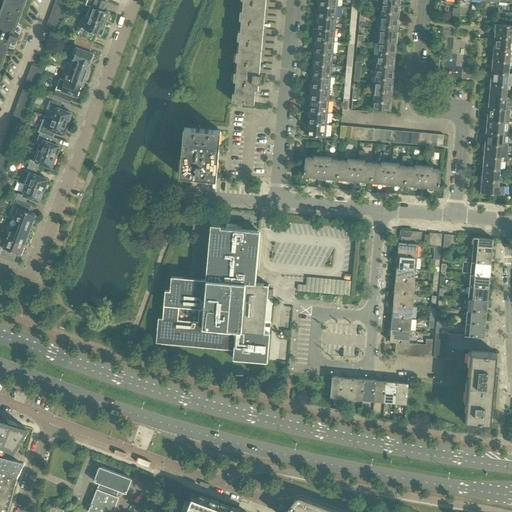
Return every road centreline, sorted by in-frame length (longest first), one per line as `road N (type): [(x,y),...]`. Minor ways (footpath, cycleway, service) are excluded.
road 1 (primary): [(511,467),(205,403),(0,333)]
road 2 (primary): [(0,365),(224,441),(511,496)]
road 3 (residential): [(0,268),(29,279),(37,274),(135,0)]
road 4 (residential): [(454,216),(462,124),(455,113),(415,107),(424,0)]
road 5 (residential): [(277,200),(293,0)]
road 6 (residential): [(211,480),(48,418)]
road 7 (residential): [(368,368),(312,363),(316,312),(371,316)]
road 8 (residential): [(511,378),(508,221)]
